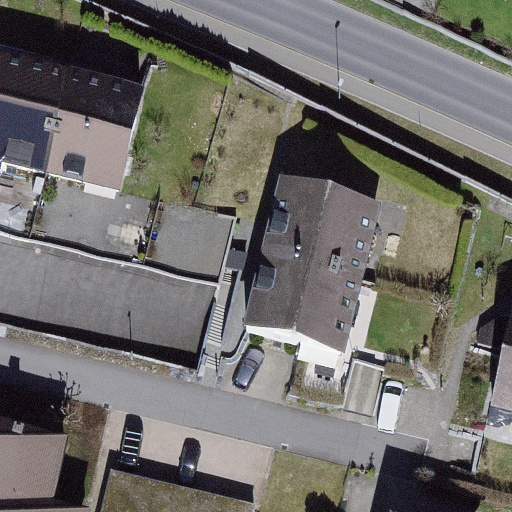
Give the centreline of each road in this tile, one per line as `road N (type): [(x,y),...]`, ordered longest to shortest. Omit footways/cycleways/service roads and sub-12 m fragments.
road 1 (residential): [(426,462),(0,362)]
road 2 (tertiary): [(511,126),(227,0)]
